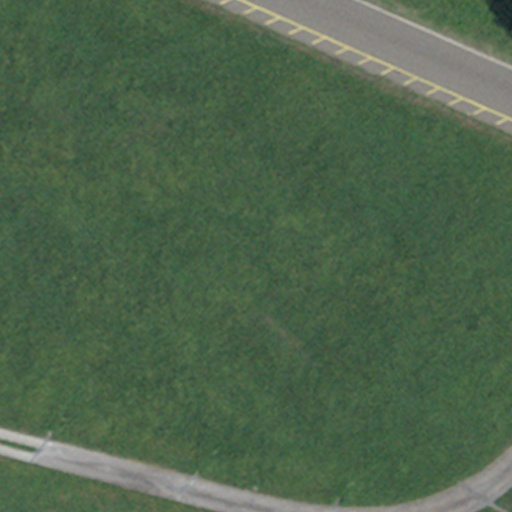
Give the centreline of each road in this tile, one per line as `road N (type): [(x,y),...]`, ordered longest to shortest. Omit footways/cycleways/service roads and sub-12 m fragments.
road 1 (track): [(0,442),(282,511)]
road 2 (tertiary): [(292,0),(511,97)]
